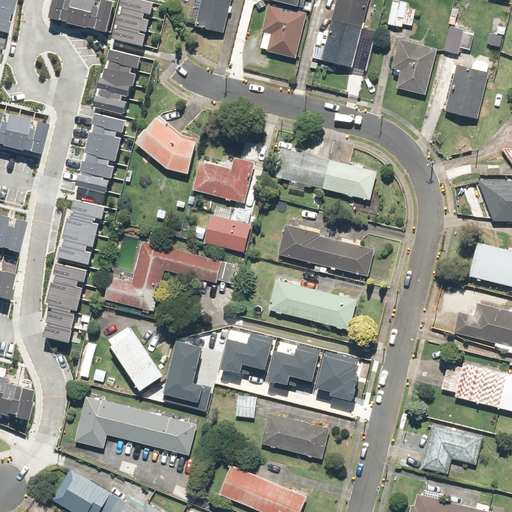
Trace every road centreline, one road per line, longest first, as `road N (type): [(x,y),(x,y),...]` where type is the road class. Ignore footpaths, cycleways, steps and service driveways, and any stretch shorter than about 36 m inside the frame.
road 1 (residential): [(358,511),(428,241),(422,174),(371,127),(203,80),(182,66)]
road 2 (residential): [(60,79),(59,162),(27,308),(47,369),(48,409),(42,431),(2,487)]
